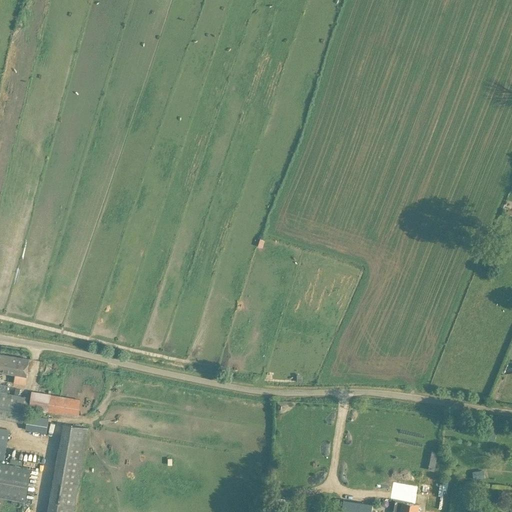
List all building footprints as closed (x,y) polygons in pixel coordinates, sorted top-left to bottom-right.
[(5,354),(2,372),(15,374),(14,382),(25,384),(26,376),(29,359),(5,354)] [(0,418),(25,423),(30,397),(19,395),(14,394),(0,392),(0,418)] [(78,417),(79,410),(81,400),(31,392),(30,401),(29,409),(78,417)] [(46,432),(48,418),(28,415),(25,429),(46,432)] [(73,511),(75,506),(89,428),(63,423),(47,511),(73,511)] [(0,459),(4,460),(9,429),(0,427),(0,497),(25,502),(31,468),(0,462),(0,459)] [(487,430),(485,439),(494,441),(495,432),(487,430)] [(434,471),(438,452),(431,451),(428,469),(434,471)] [(474,479),(485,477),(484,470),(473,471),(474,479)] [(394,484),(391,500),(396,501),(394,511),(416,511),(417,505),(413,504),(416,487),(394,484)] [(273,496),(271,509),(288,511),(291,511),(293,500),(273,496)] [(371,511),(372,504),(358,502),(356,511),(371,511)]
